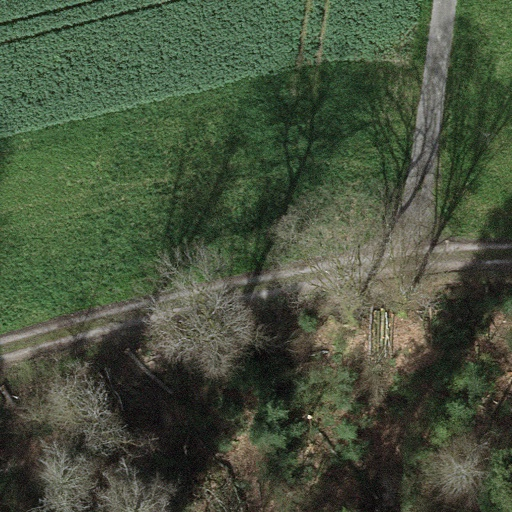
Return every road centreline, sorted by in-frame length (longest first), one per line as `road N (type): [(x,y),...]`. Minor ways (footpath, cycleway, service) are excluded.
road 1 (track): [(416,255),(0,353)]
road 2 (track): [(444,0),(416,193),(416,255),(511,251)]
